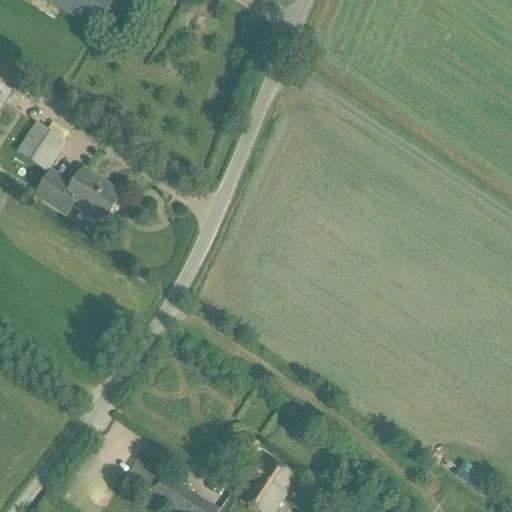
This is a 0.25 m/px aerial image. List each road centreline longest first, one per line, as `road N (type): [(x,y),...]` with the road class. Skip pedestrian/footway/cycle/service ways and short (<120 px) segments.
road 1 (unclassified): [(12,511),(181,283),(302,0)]
road 2 (unknown): [(281,52),(511,206)]
